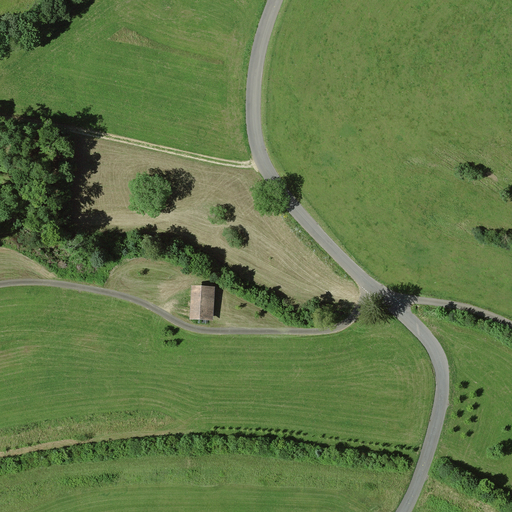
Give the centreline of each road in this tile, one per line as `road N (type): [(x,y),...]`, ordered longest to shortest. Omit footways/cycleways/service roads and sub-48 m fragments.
road 1 (tertiary): [(402,511),(438,406),(438,364),(422,334),(309,223),(260,154),(256,82),(278,0)]
road 2 (track): [(370,285),(348,324),(311,331),(204,331),(111,291),(0,285)]
road 3 (track): [(266,166),(0,118)]
road 4 (track): [(511,326),(465,307),(388,302)]
